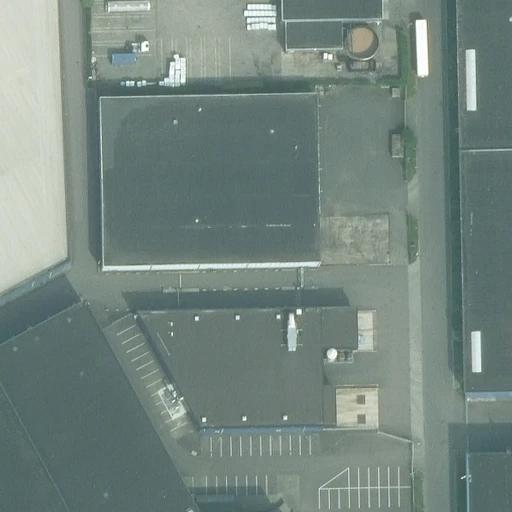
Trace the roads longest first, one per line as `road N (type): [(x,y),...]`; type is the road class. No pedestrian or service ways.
road 1 (unclassified): [(437,511),(428,0)]
road 2 (unknown): [(209,448),(436,450)]
road 3 (unknown): [(242,492),(437,498)]
